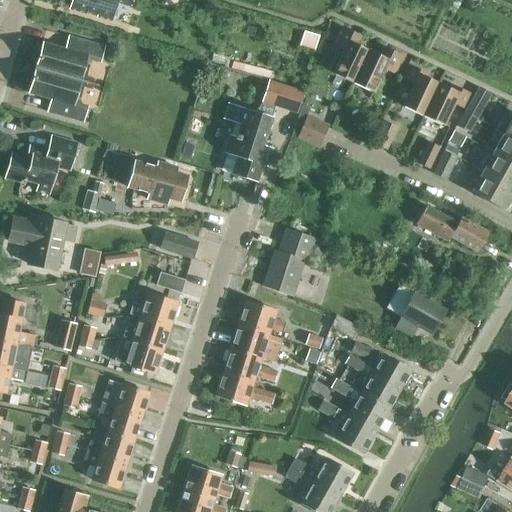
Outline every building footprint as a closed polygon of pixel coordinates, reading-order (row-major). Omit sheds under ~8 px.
[(72,0),(69,10),(86,14),(86,12),(96,14),(95,17),(112,22),(118,0),(72,0)] [(353,83),(369,49),(357,44),(361,37),(341,28),(333,46),(343,51),(333,74),(353,83)] [(314,49),(317,39),(304,35),(301,45),(314,49)] [(42,42),(34,69),(79,81),(84,65),(87,66),(93,62),(99,64),(104,47),(68,36),(64,49),(42,42)] [(369,49),(353,83),(374,93),(385,70),(396,75),(404,57),(384,48),(381,55),(369,49)] [(425,117),(441,85),(428,79),(429,75),(414,68),(407,83),(415,86),(405,108),(425,117)] [(79,81),(34,69),(26,95),(48,102),(45,113),(82,124),(86,109),(81,107),(78,99),(74,98),(79,81)] [(228,136),(222,155),(233,159),(228,174),(258,184),(269,149),(264,147),(277,107),(297,114),(304,96),(267,83),(261,101),(263,102),(255,112),(229,104),(224,119),(235,123),(231,137),(228,136)] [(453,91),(441,85),(425,117),(444,126),(454,104),(463,108),(470,94),(455,87),(453,91)] [(493,95),(481,88),(467,112),(479,119),(493,95)] [(103,115),(103,95),(90,94),(89,115),(103,115)] [(471,133),(479,119),(467,112),(459,126),(471,133)] [(322,147),(330,127),(309,119),(300,139),(322,147)] [(395,128),(384,123),(374,144),(385,149),(395,128)] [(464,138),(453,132),(448,141),(459,148),(464,138)] [(511,164),(511,139),(505,135),(494,155),(511,164)] [(68,171),(76,143),(52,136),(48,148),(35,144),(31,156),(11,150),(4,177),(36,187),(35,191),(48,195),(56,168),(68,171)] [(429,170),(438,148),(426,143),(417,164),(429,170)] [(448,180),(458,160),(446,154),(435,173),(448,180)] [(511,164),(494,155),(483,174),(511,189),(511,164)] [(156,167),(134,161),(127,188),(148,194),(147,200),(162,205),(164,199),(181,203),(188,177),(172,172),(173,167),(157,163),(156,167)] [(511,189),(483,174),(474,168),(463,187),(473,193),(504,210),(509,200),(511,201),(511,189)] [(116,204),(101,199),(98,210),(113,215),(116,204)] [(458,223),(428,206),(417,225),(448,243),(450,238),(476,253),(487,234),(460,218),(458,223)] [(76,228),(38,219),(37,225),(14,220),(9,242),(30,247),(26,266),(54,273),(60,242),(72,245),(76,228)] [(284,230),(281,241),(313,251),(316,239),(284,230)] [(191,259),(196,243),(166,234),(161,249),(191,259)] [(310,262),(313,251),(281,241),(277,254),(303,260),(310,262)] [(96,279),(101,253),(86,249),(80,275),(96,279)] [(273,252),(270,262),(301,270),(303,260),(277,254),(273,252)] [(137,255),(102,259),(103,267),(138,263),(137,255)] [(301,270),(270,262),(266,274),(297,282),(301,270)] [(181,294),(185,281),(160,274),(156,286),(181,294)] [(294,295),(297,282),(266,274),(263,286),(294,295)] [(402,286),(388,310),(402,318),(401,320),(400,319),(395,329),(412,339),(417,329),(431,337),(446,312),(402,286)] [(140,317),(171,327),(179,303),(148,293),(143,307),(133,304),(130,315),(139,318),(140,317)] [(0,342),(17,346),(17,344),(33,348),(35,335),(20,333),(26,303),(3,298),(0,311),(0,342)] [(237,324),(268,335),(270,329),(281,332),(284,324),(273,320),(276,311),(245,300),(237,324)] [(104,319),(107,306),(90,301),(87,314),(104,319)] [(337,316),(331,329),(354,341),(361,329),(337,316)] [(163,352),(171,327),(140,317),(139,318),(135,330),(128,328),(125,338),(124,339),(163,352)] [(62,320),(55,347),(71,351),(78,324),(62,320)] [(280,339),(268,335),(237,324),(229,348),(261,359),(272,362),(280,339)] [(81,337),(94,341),(97,329),(83,326),(81,337)] [(319,351),(323,339),(309,334),(305,346),(319,351)] [(94,341),(81,337),(78,347),(91,351),(94,341)] [(122,337),(115,361),(125,364),(124,366),(155,376),(163,352),(124,339),(125,338),(122,337)] [(0,367),(24,372),(27,362),(14,359),(17,346),(0,342),(0,367)] [(367,360),(371,350),(355,343),(350,353),(367,360)] [(261,359),(229,348),(221,372),(254,383),(256,377),(275,383),(278,373),(258,367),(261,359)] [(310,349),(305,361),(317,365),(321,353),(310,349)] [(362,397),(389,413),(413,371),(386,355),(377,370),(350,355),(344,365),(372,379),(363,395),(362,397)] [(54,366),(51,377),(64,380),(67,369),(54,366)] [(22,383),(24,372),(0,367),(0,392),(7,394),(10,380),(22,383)] [(254,383),(221,372),(213,396),(246,407),(248,399),(258,402),(271,406),(275,396),(252,389),(254,383)] [(64,380),(51,377),(48,389),(61,392),(64,380)] [(350,418),(377,434),(389,413),(362,397),(363,395),(336,379),(330,389),(358,404),(350,416),(350,418)] [(102,405),(142,417),(149,394),(123,386),(109,381),(102,405)] [(66,395),(80,399),(83,388),(68,384),(66,395)] [(80,399),(66,395),(63,406),(77,410),(80,399)] [(365,454),(377,434),(350,418),(350,416),(323,402),(318,410),(345,426),(338,439),(365,454)] [(109,432),(135,440),(142,417),(102,405),(101,405),(98,417),(112,422),(109,432)] [(0,419),(0,444),(9,447),(12,435),(0,433),(3,420),(0,419)] [(501,435),(492,431),(484,447),(494,452),(501,435)] [(54,443),(67,446),(70,435),(57,432),(54,443)] [(88,451),(128,464),(135,440),(109,432),(106,442),(92,438),(88,451)] [(32,452),(45,455),(48,444),(35,441),(32,452)] [(67,446),(54,443),(51,454),(64,458),(67,446)] [(9,447),(0,444),(0,457),(7,459),(9,447)] [(120,487),(128,464),(88,451),(85,462),(98,466),(94,478),(120,487)] [(45,455),(32,452),(29,463),(42,466),(45,455)] [(238,457),(228,454),(224,467),(234,470),(238,457)] [(290,469),(340,497),(352,475),(327,460),(319,473),(308,468),(309,467),(295,459),(290,469)] [(511,461),(506,470),(495,463),(488,475),(511,490),(511,461)] [(277,469),(250,464),(248,472),(276,477),(277,469)] [(191,466),(183,490),(215,501),(216,495),(229,499),(232,489),(219,485),(222,476),(191,466)] [(313,511),(331,511),(340,497),(290,469),(285,478),(309,491),(301,505),(313,511)] [(483,492),(462,482),(458,492),(479,501),(483,492)] [(20,499),(33,503),(36,492),(22,488),(20,499)] [(84,511),(88,497),(65,490),(57,511),(84,511)] [(215,501),(183,490),(175,511),(224,511),(226,510),(213,506),(215,501)] [(243,511),(249,495),(240,492),(235,509),(243,511)] [(30,511),(33,503),(20,499),(17,510),(23,511),(30,511)] [(508,511),(489,501),(483,511),(484,511),(508,511)]
